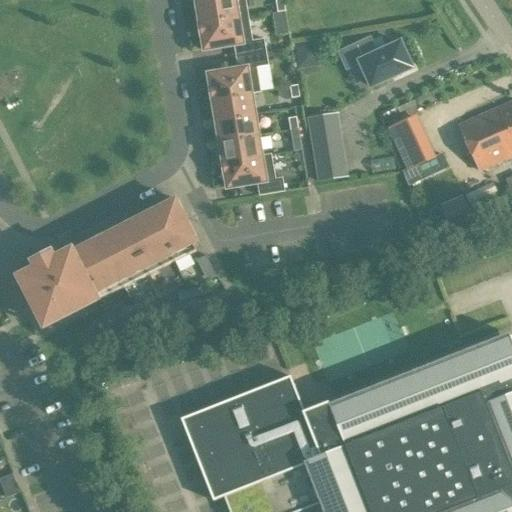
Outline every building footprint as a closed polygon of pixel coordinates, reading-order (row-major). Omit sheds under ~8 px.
[(216,0),(196,3),(200,25),(249,16),(245,0),(216,0)] [(283,0),(279,0),(277,0),(275,1),(277,13),(286,12),(283,0)] [(253,41),(249,16),(200,25),(199,25),(201,38),(202,38),(204,51),(234,46),(236,58),(267,52),(265,39),(253,41)] [(360,61),(372,87),(412,68),(401,42),(360,61)] [(210,88),(212,101),(213,101),(252,94),(261,93),(257,68),(269,66),(267,52),(236,58),(238,69),(208,74),(210,88)] [(300,97),(298,85),(289,87),(292,99),(300,97)] [(252,94),(213,101),(216,121),(255,114),(252,94)] [(511,102),(459,126),(479,172),(511,156),(511,102)] [(220,142),(259,136),(255,114),(216,121),(220,142)] [(288,119),(290,130),(298,129),(296,117),(288,119)] [(418,117),(388,130),(407,171),(436,157),(418,117)] [(300,141),(298,129),(290,130),(292,142),(300,141)] [(259,136),(220,142),(223,163),(262,156),(259,136)] [(319,182),(344,177),(338,138),(312,142),(319,182)] [(276,179),(272,155),(262,156),(223,163),(222,163),(224,176),(225,176),(227,189),(257,184),(260,196),(285,192),(283,178),(276,179)] [(440,206),(447,221),(469,211),(462,196),(440,206)] [(34,268),(17,277),(44,329),(196,251),(193,244),(198,242),(176,200),(158,209),(163,218),(146,227),(141,218),(107,235),(112,244),(95,253),(90,244),(74,252),(73,249),(56,257),(52,251),(31,262),(34,268)] [(201,287),(189,290),(191,298),(203,295),(201,287)] [(191,298),(189,290),(178,294),(180,302),(191,298)] [(144,303),(132,305),(134,313),(146,311),(144,303)] [(132,305),(121,308),(123,316),(134,313),(132,305)] [(291,378),(182,421),(214,503),(224,499),(229,511),(304,511),(322,505),(324,511),(511,511),(511,341),(509,334),(501,337),(502,340),(331,407),(329,405),(305,414),(291,378)]
